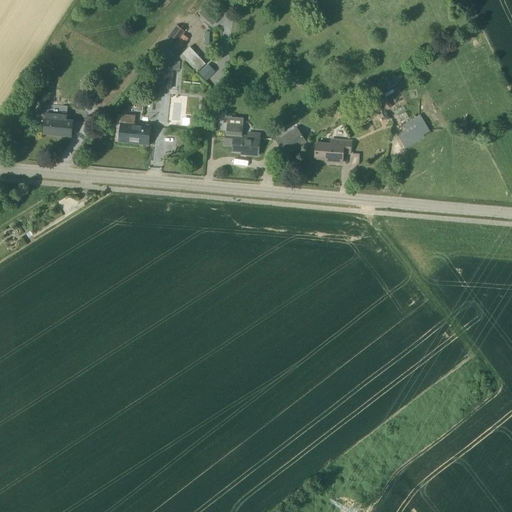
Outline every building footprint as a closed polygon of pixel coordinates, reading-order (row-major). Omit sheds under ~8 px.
[(207,5),(199,13),(213,26),(221,18),(207,5)] [(177,46),(184,36),(186,34),(178,27),(168,39),(177,46)] [(197,54),(190,47),(182,54),(189,62),(197,54)] [(171,89),(172,70),(179,71),(180,61),(159,59),(159,68),(157,88),(171,89)] [(215,73),(207,65),(198,74),(206,82),(215,73)] [(381,85),(368,81),(364,94),(377,98),(381,85)] [(386,97),(380,100),(383,105),(389,102),(386,97)] [(72,137),(73,121),(67,121),(67,116),(46,114),(44,134),(44,133),(62,135),(62,136),(72,137)] [(135,120),(135,116),(117,114),(116,123),(121,124),(119,140),(141,142),(141,144),(149,145),(151,126),(134,124),(134,120),(135,120)] [(193,118),(192,126),(203,127),(204,120),(193,118)] [(406,149),(425,137),(420,130),(427,126),(422,119),(406,129),(397,135),(406,149)] [(286,156),(307,143),(297,128),(277,141),(286,156)] [(242,137),(242,132),(226,131),(225,145),(233,146),(233,152),(246,153),(246,155),(258,156),(260,134),(248,133),(248,138),(242,137)] [(350,154),(351,142),(344,141),(343,146),(317,143),(315,158),(329,160),(330,162),(342,163),(343,153),(350,154)]
